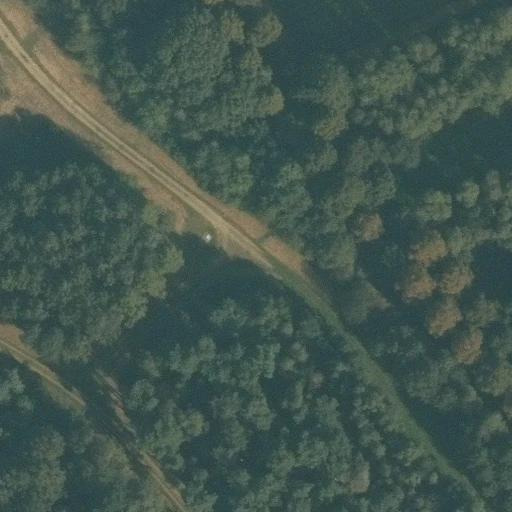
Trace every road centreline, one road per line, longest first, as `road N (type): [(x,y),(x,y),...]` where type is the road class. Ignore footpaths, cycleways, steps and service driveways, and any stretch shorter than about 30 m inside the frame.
road 1 (track): [(73,403),(219,257),(226,233),(12,46),(0,24)]
road 2 (track): [(219,225),(321,304),(482,511)]
road 3 (unclassified): [(429,286),(243,51),(216,0)]
road 4 (track): [(177,511),(86,409),(0,360)]
road 5 (residential): [(511,390),(429,286)]
